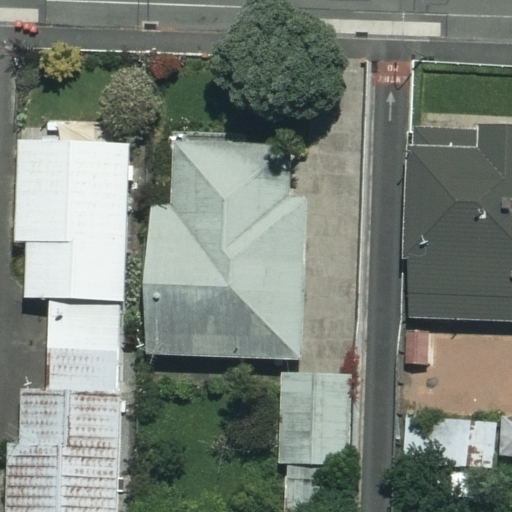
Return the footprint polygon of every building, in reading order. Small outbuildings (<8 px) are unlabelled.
[(511,137),(483,137),(483,158),(411,158),(411,326),(511,326),(511,137)] [(270,145),(179,144),(177,212),(155,212),(152,361),(304,364),(308,192),(269,191),(270,145)] [(51,398),(125,401),(132,148),(22,145),(19,249),(30,249),(28,306),(54,307),(51,398)] [(356,511),(356,381),(284,382),(284,511),(356,511)] [(121,511),(125,401),(51,398),(26,398),(25,451),(12,450),(10,511),(121,511)] [(504,426),(408,422),(406,469),(502,473),(504,426)]
